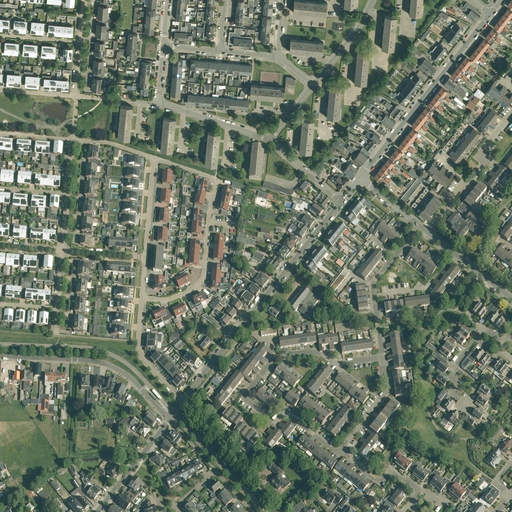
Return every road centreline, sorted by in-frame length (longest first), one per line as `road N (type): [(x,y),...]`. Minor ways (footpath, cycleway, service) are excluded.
road 1 (residential): [(338,452),(288,414),(268,418),(246,394),(277,355),(310,351),(339,363),(382,357)]
road 2 (residential): [(182,401),(340,202)]
road 3 (residential): [(360,178),(488,15)]
road 4 (residential): [(169,419),(118,370),(95,361),(0,356)]
road 5 (residential): [(281,511),(182,401)]
road 6 (residential): [(207,223),(201,279),(176,297),(141,298)]
